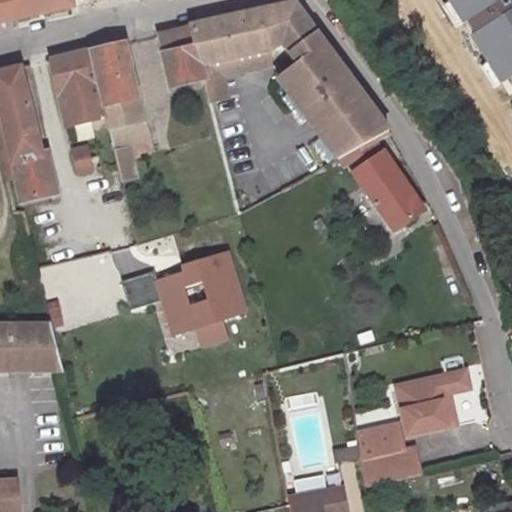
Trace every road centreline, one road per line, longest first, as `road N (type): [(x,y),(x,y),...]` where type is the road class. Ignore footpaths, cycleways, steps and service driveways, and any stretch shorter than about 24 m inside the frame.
road 1 (residential): [(303,0),(324,17),(435,190),(469,261),(511,405)]
road 2 (residential): [(0,54),(257,0)]
